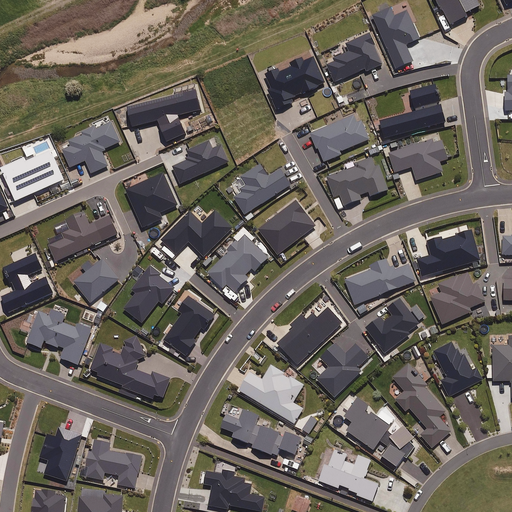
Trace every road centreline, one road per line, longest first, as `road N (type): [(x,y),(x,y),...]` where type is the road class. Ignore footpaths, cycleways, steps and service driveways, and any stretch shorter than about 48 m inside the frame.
road 1 (residential): [(486,197),(402,216),(286,286),(207,382),(180,437)]
road 2 (residential): [(486,197),(469,70),(482,45),(511,26)]
road 3 (residential): [(180,437),(38,383)]
road 4 (residential): [(38,383),(6,511)]
road 5 (residential): [(415,511),(459,459),(511,437)]
